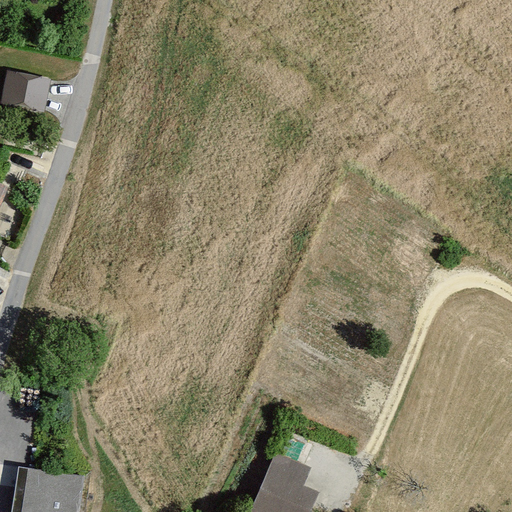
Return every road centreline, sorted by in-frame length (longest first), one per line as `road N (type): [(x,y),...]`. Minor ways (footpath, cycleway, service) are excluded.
road 1 (unclassified): [(106,0),(0,365)]
road 2 (track): [(368,463),(428,317),(462,297),(494,301),(511,314)]
